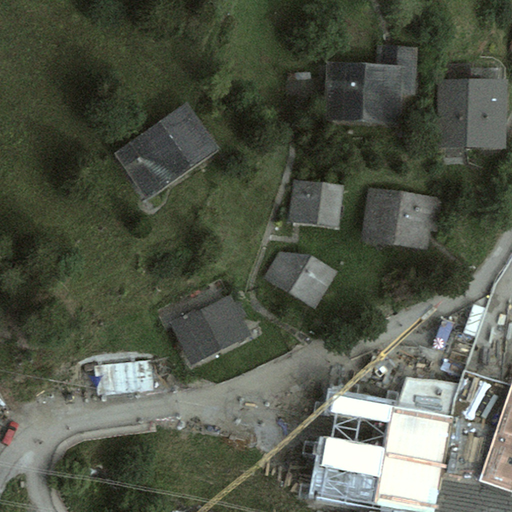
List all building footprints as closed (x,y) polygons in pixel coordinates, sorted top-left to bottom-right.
[(413,53),(396,52),(395,64),(386,63),(385,74),(382,73),(333,70),(330,112),(396,116),(397,90),(410,91),(413,53)] [(448,67),(446,141),(496,142),(498,69),(448,67)] [(166,132),(158,121),(142,133),(145,136),(127,149),(153,186),(208,148),(186,118),(166,132)] [(337,193),(298,188),(295,211),(304,212),(303,218),(333,222),(337,193)] [(436,205),(377,196),(372,235),(419,241),(421,224),(433,225),(436,205)] [(281,259),(271,276),(314,302),(329,276),(305,262),(281,259)] [(191,358),(190,359),(191,362),(244,335),(228,305),(195,321),(192,315),(185,318),(174,325),(191,358)] [(410,408),(426,363),(402,354),(386,399),(410,408)] [(146,367),(146,364),(101,376),(106,396),(151,384),(150,382),(160,379),(156,364),(146,367)] [(270,437),(266,458),(292,463),(295,450),(287,449),(288,441),(270,437)] [(511,511),(511,465),(475,459),(439,452),(426,511),(399,511),(413,453),(370,444),(355,511),(511,511)] [(365,454),(318,445),(306,504),(340,511),(344,490),(357,493),(365,454)]
